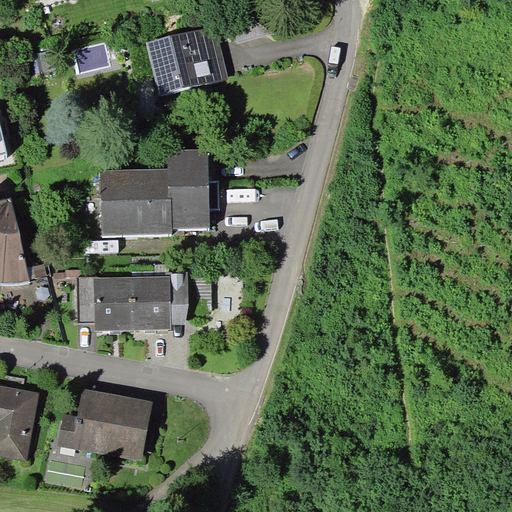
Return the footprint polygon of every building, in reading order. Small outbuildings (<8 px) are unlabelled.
[(159,96),(228,80),(216,26),(146,42),(159,96)] [(209,181),(209,149),(168,150),(168,169),(100,170),(102,235),(172,234),(172,228),(211,228),(210,210),(209,181)] [(219,181),(209,181),(210,210),(219,209),(219,181)] [(20,283),(30,281),(11,198),(0,199),(0,283),(10,284),(20,283)] [(171,276),(171,325),(185,325),(187,312),(189,304),(188,277),(188,272),(170,272),(171,276)] [(132,277),(134,330),(171,329),(171,325),(171,276),(132,277)] [(210,276),(188,277),(189,304),(187,312),(211,311),(210,276)] [(78,323),(95,322),(93,278),(78,277),(78,323)] [(134,330),(132,277),(93,278),(95,322),(96,330),(134,330)] [(38,391),(0,384),(0,456),(26,461),(38,391)] [(152,401),(82,389),(77,417),(63,414),(58,446),(142,461),(152,401)]
